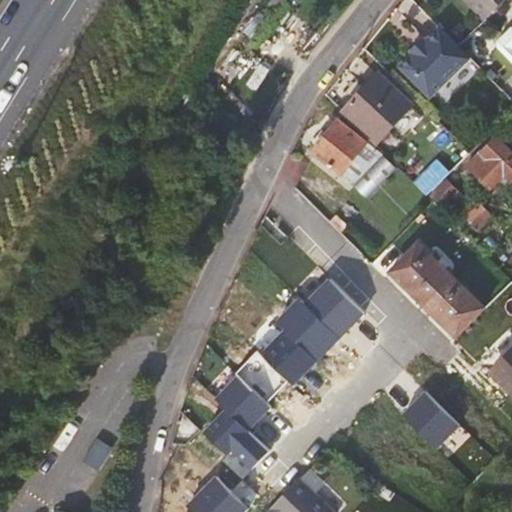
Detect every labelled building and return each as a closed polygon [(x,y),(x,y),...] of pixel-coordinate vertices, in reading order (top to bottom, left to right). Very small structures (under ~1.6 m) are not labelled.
[(506,0),(471,0),(489,18),(492,14),(506,0)] [(511,3),(511,2),(509,0),(506,0),(492,14),(497,19),(511,3)] [(462,44),(443,24),(430,37),(427,35),(414,47),(417,50),(403,63),(434,95),(474,56),(462,44)] [(381,73),(347,108),(379,140),(414,105),(381,73)] [(371,140),(341,119),(319,151),(347,171),(371,140)] [(415,144),(400,130),(387,144),(401,159),(415,144)] [(508,174),(511,178),(511,149),(500,138),(465,173),(484,192),(491,185),(494,189),(508,174)] [(466,197),(448,178),(436,190),(454,209),(466,197)] [(480,195),(463,210),(480,230),(497,216),(480,195)] [(289,233),(267,210),(262,220),(282,240),(289,233)] [(395,267),(461,334),(489,305),(423,239),(395,267)] [(333,276),(309,301),(343,335),(368,310),(333,276)] [(320,358),(343,335),(309,301),(303,296),(280,320),(288,327),(320,358)] [(295,383),(320,358),(288,327),(264,352),(295,383)] [(511,393),(511,350),(491,372),(511,393)] [(259,351),(240,369),(271,401),(291,382),(259,351)] [(241,374),(219,397),(229,408),(250,428),(273,405),(241,374)] [(464,422),(430,389),(407,413),(440,446),(464,422)] [(255,468),(272,450),(250,428),(229,408),(207,433),(229,454),(234,449),(255,468)] [(201,429),(185,410),(177,442),(186,444),(201,429)] [(91,457),(100,463),(111,447),(102,441),(91,457)] [(310,470),(275,505),(282,511),(341,511),(347,507),(310,470)] [(247,511),(250,509),(218,477),(188,507),(193,511),(247,511)]
